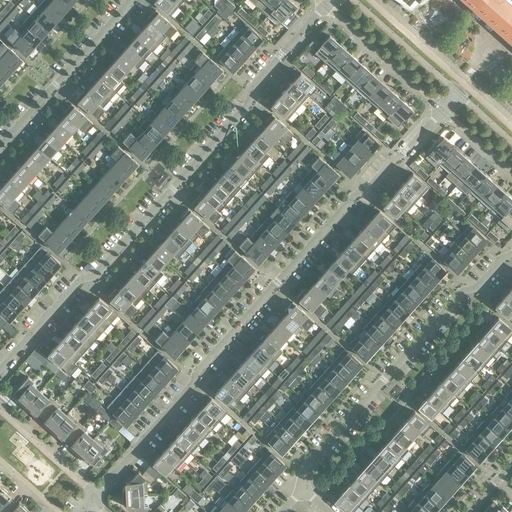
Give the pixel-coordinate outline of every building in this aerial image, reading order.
[(9,10),(14,4),(10,0),(5,6),(9,10)] [(61,13),(46,0),(42,0),(37,6),(54,21),(61,13)] [(69,5),(62,0),(46,0),(61,13),(69,5)] [(178,7),(170,0),(154,0),(154,1),(170,15),(171,15),(178,7)] [(218,0),(214,5),(218,9),(223,3),(219,0),(218,0)] [(235,7),(227,0),(225,0),(223,3),(227,6),(227,7),(231,11),(235,7)] [(262,0),(257,7),(267,16),(281,0),(262,0)] [(292,10),(296,5),(290,0),(281,0),(267,16),(278,25),(281,21),(289,28),(299,16),(292,10)] [(511,0),(470,0),(468,3),(470,4),(468,7),(472,10),(474,9),(496,28),(497,27),(511,40),(511,0)] [(223,3),(218,9),(222,12),(227,7),(227,6),(223,3)] [(0,11),(4,15),(9,10),(5,6),(0,11)] [(54,21),(37,6),(30,14),(47,29),(54,21)] [(249,15),(240,8),(237,12),(245,19),(249,15)] [(177,29),(155,9),(147,18),(150,21),(150,20),(162,31),(166,36),(169,37),(177,29)] [(207,18),(212,13),(208,9),(203,15),(207,18)] [(10,20),(14,15),(11,12),(6,17),(10,20)] [(30,14),(23,22),(40,37),(47,29),(30,14)] [(202,24),(207,18),(203,15),(198,20),(202,24)] [(218,18),(214,15),(209,20),(213,24),(218,18)] [(257,23),(249,15),(245,19),(254,27),(257,23)] [(0,30),(10,20),(6,17),(0,23),(0,30)] [(150,20),(150,21),(143,28),(160,43),(166,36),(162,31),(150,20)] [(208,29),(213,24),(209,20),(204,26),(208,29)] [(6,35),(14,27),(9,22),(1,30),(6,35)] [(40,37),(23,22),(16,30),(14,28),(14,29),(35,48),(36,47),(33,45),(40,37)] [(261,37),(245,23),(238,31),(254,46),(261,37)] [(256,29),(264,36),(268,32),(259,24),(256,29)] [(189,31),(193,34),(198,28),(194,25),(189,31)] [(160,43),(143,28),(136,36),(152,50),(152,51),(160,43)] [(35,48),(14,29),(6,37),(28,56),(35,48)] [(195,36),(199,40),(204,34),(200,30),(195,36)] [(254,46),(238,31),(231,39),(247,54),(254,46)] [(314,52),(325,61),(340,44),(329,35),(314,52)] [(152,50),(136,36),(129,44),(145,59),(146,59),(145,58),(152,50)] [(188,39),(185,36),(175,47),(178,50),(188,39)] [(247,54),(231,39),(223,48),(240,62),(247,54)] [(184,55),(194,44),(190,41),(181,52),(184,55)] [(23,61),(2,42),(0,43),(0,54),(16,69),(23,61)] [(145,59),(129,44),(121,52),(138,67),(145,59)] [(340,44),(325,61),(335,70),(350,54),(340,44)] [(173,55),(178,50),(175,47),(170,52),(173,55)] [(240,62),(223,48),(216,56),(232,70),(240,62)] [(223,70),(202,51),(194,60),(196,62),(201,66),(213,76),(213,77),(215,79),(223,70)] [(138,67),(121,52),(114,61),(126,71),(133,64),(138,68),(138,67)] [(179,60),(184,55),(181,52),(176,57),(179,60)] [(0,55),(1,56),(0,57),(0,69),(6,75),(13,67),(16,70),(16,69),(0,54),(0,55)] [(350,54),(335,70),(345,79),(360,63),(350,54)] [(126,71),(114,61),(107,69),(119,79),(126,71)] [(201,66),(196,62),(190,70),(194,74),(206,85),(213,77),(213,76),(201,66)] [(360,63),(345,79),(356,89),(371,72),(360,63)] [(314,73),(305,65),(302,69),(310,77),(314,73)] [(119,79),(107,69),(100,77),(116,92),(124,84),(119,79)] [(152,80),(157,74),(153,71),(148,76),(152,80)] [(316,86),(300,72),(293,80),(309,95),(316,86)] [(371,72),(356,89),(366,98),(381,81),(371,72)] [(194,74),(187,82),(199,93),(206,85),(194,74)] [(324,82),(316,75),(312,79),(321,86),(324,82)] [(163,79),(159,76),(154,82),(157,85),(163,79)] [(116,92),(100,77),(92,85),(109,100),(116,92)] [(309,95),(293,80),(286,89),(302,103),(309,95)] [(381,81),(366,98),(376,107),(391,90),(381,81)] [(176,85),(175,86),(192,101),(199,93),(187,82),(180,89),(176,85)] [(333,90),(324,82),(321,86),(329,94),(333,90)] [(92,85),(86,92),(85,93),(102,108),(102,107),(109,100),(92,85)] [(192,101),(175,86),(168,94),(184,109),(192,101)] [(302,103),(286,89),(278,97),(294,111),(302,103)] [(85,93),(86,92),(83,90),(75,99),(97,118),(104,109),(102,107),(102,108),(85,93)] [(391,90),(376,107),(386,116),(401,100),(391,90)] [(184,109),(168,94),(167,94),(172,98),(165,106),(177,117),(184,109)] [(343,103),(334,96),(331,100),(335,104),(339,107),(343,103)] [(294,111),(278,97),(271,105),(287,119),(294,111)] [(401,100),(386,116),(397,126),(412,109),(401,100)] [(92,123),(71,103),(63,112),(85,131),(92,123)] [(351,111),(343,103),(339,107),(343,111),(348,115),(351,111)] [(335,104),(330,109),(334,113),(339,107),(335,104)] [(165,106),(158,114),(170,125),(177,117),(165,106)] [(339,107),(334,113),(338,117),(343,111),(339,107)] [(123,112),(119,109),(114,114),(118,117),(123,112)] [(66,115),(59,122),(71,133),(78,125),(84,131),(85,131),(63,112),(66,115)] [(365,119),(357,112),(353,116),(362,123),(365,119)] [(323,123),(329,117),(324,113),(319,119),(323,123)] [(108,128),(118,117),(114,114),(105,125),(108,128)] [(124,123),(129,117),(125,114),(120,119),(124,123)] [(158,114),(151,122),(163,133),(170,125),(158,114)] [(293,133),(272,114),(264,123),(266,125),(267,125),(279,135),(278,136),(285,142),(293,133)] [(139,126),(143,130),(155,141),(163,133),(151,122),(146,118),(139,126)] [(114,133),(124,123),(120,119),(110,130),(114,133)] [(318,128),(323,123),(319,119),(314,125),(318,128)] [(335,122),(331,119),(326,124),(330,128),(335,122)] [(374,127),(365,119),(362,123),(370,131),(374,127)] [(71,133),(59,122),(52,130),(64,141),(71,133)] [(325,134),(330,128),(326,124),(321,130),(325,134)] [(267,125),(266,125),(259,133),(271,143),(278,136),(279,135),(267,125)] [(371,150),(378,142),(362,128),(355,136),(358,139),(371,150)] [(384,136),(376,128),(372,132),(381,140),(384,136)] [(309,139),(314,133),(310,129),(305,135),(309,139)] [(64,141),(52,130),(45,138),(57,149),(64,141)] [(96,141),(104,133),(101,130),(93,138),(96,141)] [(143,130),(137,138),(136,138),(148,149),(149,148),(155,141),(143,130)] [(136,138),(137,138),(130,132),(122,141),(143,160),(151,151),(149,148),(148,149),(136,138)] [(271,143),(259,133),(252,141),(269,156),(269,155),(265,151),(271,143)] [(102,146),(110,138),(106,135),(99,143),(102,146)] [(321,138),(317,135),(311,140),(315,144),(321,138)] [(425,157),(435,166),(454,146),(443,137),(425,157)] [(57,149),(45,138),(37,146),(49,157),(57,149)] [(89,149),(96,141),(93,138),(86,146),(89,149)] [(348,144),(347,144),(363,158),(371,150),(358,139),(351,147),(348,144)] [(295,154),(304,143),(301,140),(291,151),(295,154)] [(269,156),(252,141),(245,149),(262,164),(269,156)] [(95,154),(102,146),(99,143),(91,151),(95,154)] [(363,158),(347,144),(340,152),(356,166),(363,158)] [(139,164),(118,145),(110,154),(132,173),(139,164)] [(300,159),(310,148),(307,145),(297,156),(300,159)] [(49,157),(37,146),(30,155),(42,165),(49,157)] [(454,146),(435,166),(436,167),(439,163),(449,172),(445,175),(446,176),(464,155),(454,146)] [(262,164),(245,149),(238,157),(254,172),(262,164)] [(290,160),(295,154),(291,151),(286,157),(290,160)] [(356,166),(340,152),(333,160),(349,175),(356,166)] [(132,173),(110,154),(117,160),(110,168),(122,178),(129,171),(131,173),(132,173)] [(42,165),(30,155),(23,163),(35,173),(42,165)] [(464,155),(446,176),(456,185),(474,165),(464,155)] [(295,165),(300,159),(297,156),(292,162),(295,165)] [(340,175),(319,156),(311,165),(317,171),(318,170),(330,181),(330,182),(332,184),(340,175)] [(254,172),(238,157),(231,165),(247,180),(254,172)] [(35,173),(23,163),(16,171),(28,181),(35,173)] [(247,180),(231,165),(223,173),(240,188),(247,180)] [(277,173),(282,168),(279,165),(274,171),(277,173)] [(474,165),(456,185),(466,194),(484,174),(474,165)] [(428,175),(419,167),(415,171),(424,179),(428,175)] [(122,178),(110,168),(103,176),(115,187),(122,178)] [(318,170),(317,171),(311,179),(323,189),(330,182),(330,181),(318,170)] [(28,181),(16,171),(8,179),(20,190),(28,181)] [(240,188),(223,173),(216,181),(233,196),(240,188)] [(429,187),(412,173),(405,181),(421,195),(429,187)] [(299,182),(303,187),(315,197),(323,189),(311,179),(306,174),(299,182)] [(484,174),(466,194),(467,194),(470,191),(480,200),(495,183),(484,174)] [(268,184),(273,178),(270,175),(265,181),(268,184)] [(115,187),(103,176),(95,184),(107,195),(115,187)] [(438,184),(429,177),(426,181),(434,188),(438,184)] [(20,190),(8,179),(2,186),(0,184),(0,185),(20,204),(20,203),(14,197),(20,190)] [(233,196),(216,181),(209,189),(226,204),(233,196)] [(421,195),(405,181),(398,189),(414,203),(421,195)] [(495,183),(480,200),(490,209),(505,192),(495,183)] [(107,195),(95,184),(88,192),(100,203),(107,195)] [(447,192),(438,184),(434,188),(443,196),(447,192)] [(20,204),(0,185),(0,200),(12,212),(20,204)] [(269,195),(274,189),(270,186),(265,192),(269,195)] [(303,187),(296,195),(308,205),(315,197),(303,187)] [(226,204),(209,189),(202,197),(218,212),(219,211),(226,204)] [(414,203),(398,189),(390,197),(407,212),(414,203)] [(284,199),(301,214),(308,205),(296,195),(292,190),(284,199)] [(100,203),(88,192),(81,200),(93,211),(100,203)] [(511,198),(505,192),(490,209),(500,218),(497,221),(497,222),(511,205),(511,198)] [(199,194),(192,203),(213,222),(221,213),(219,211),(218,212),(202,197),(199,194)] [(259,205),(264,199),(261,196),(256,202),(259,205)] [(248,206),(254,200),(250,197),(245,203),(248,206)] [(407,212),(390,197),(383,205),(395,217),(403,209),(406,212),(407,212)] [(457,205),(448,197),(444,201),(449,205),(453,209),(457,205)] [(301,214),(284,199),(277,207),(294,222),(301,214)] [(93,211),(81,200),(74,208),(86,219),(93,211)] [(448,215),(453,209),(449,205),(444,201),(449,205),(444,211),(448,215)] [(254,211),(259,205),(256,202),(251,208),(254,211)] [(31,214),(39,206),(35,203),(28,211),(31,214)] [(465,213),(457,205),(453,209),(457,212),(462,217),(465,213)] [(511,205),(497,222),(508,231),(511,226),(511,205)] [(239,216),(245,210),(241,207),(236,213),(239,216)] [(294,222),(277,207),(270,215),(287,230),(294,222)] [(37,219),(44,211),(41,208),(34,216),(37,219)] [(86,219),(74,208),(66,216),(78,227),(86,219)] [(209,227),(188,208),(180,216),(182,219),(183,218),(195,229),(199,233),(199,234),(201,236),(209,227)] [(452,219),(457,213),(462,217),(457,212),(453,209),(448,215),(452,219)] [(396,225),(379,210),(372,218),(389,233),(396,225)] [(24,222),(31,214),(28,211),(21,219),(24,222)] [(245,221),(250,215),(247,212),(241,218),(245,221)] [(234,222),(239,216),(236,213),(231,219),(234,222)] [(479,221),(471,213),(467,217),(476,225),(479,221)] [(287,230),(270,215),(263,223),(279,238),(287,230)] [(437,224),(442,219),(438,215),(433,221),(437,224)] [(29,227),(37,219),(34,216),(26,224),(29,227)] [(78,227),(66,216),(59,224),(71,235),(78,227)] [(183,218),(182,219),(175,227),(192,241),(199,234),(199,233),(195,229),(183,218)] [(240,227),(245,221),(241,218),(236,224),(240,227)] [(389,233),(372,218),(365,227),(381,241),(389,233)] [(224,233),(234,222),(231,219),(221,230),(224,233)] [(432,230),(437,224),(433,221),(428,226),(432,230)] [(443,230),(449,224),(445,221),(439,226),(443,230)] [(488,229),(479,221),(476,225),(484,233),(488,229)] [(279,238),(263,223),(256,231),(272,246),(279,238)] [(71,235),(59,224),(52,232),(46,226),(45,226),(67,245),(64,243),(71,235)] [(230,237),(240,227),(236,224),(226,234),(230,237)] [(486,238),(470,224),(462,232),(478,247),(486,238)] [(13,235),(18,229),(14,225),(9,232),(13,235)] [(38,235),(59,254),(67,245),(45,226),(38,235)] [(439,236),(443,230),(439,226),(434,232),(439,236)] [(192,241),(175,227),(168,235),(185,250),(192,241)] [(381,241),(365,227),(357,235),(374,249),(381,241)] [(498,238),(489,230),(486,234),(495,242),(498,238)] [(25,235),(20,231),(15,237),(19,241),(25,235)] [(272,246),(256,231),(249,238),(248,239),(265,254),(266,253),(272,246)] [(428,235),(424,231),(419,237),(423,240),(428,235)] [(7,241),(13,235),(9,232),(3,238),(7,241)] [(455,240),(471,255),(478,247),(462,232),(465,236),(459,243),(455,240)] [(243,233),(236,240),(238,243),(246,236),(243,233)] [(211,248),(220,237),(217,234),(207,245),(211,248)] [(185,250),(168,235),(161,243),(173,253),(178,258),(185,250)] [(374,249),(357,235),(350,243),(367,257),(374,249)] [(248,239),(249,238),(247,236),(239,245),(260,265),(268,256),(266,253),(265,254),(248,239)] [(13,247),(19,241),(15,237),(9,243),(13,247)] [(402,245),(407,240),(404,237),(399,242),(402,245)] [(434,240),(430,237),(425,242),(429,246),(434,240)] [(216,253),(224,245),(226,242),(223,239),(213,250),(216,253)] [(471,255),(455,240),(448,248),(464,263),(471,255)] [(402,245),(399,242),(393,248),(397,251),(402,245)] [(161,243),(154,251),(166,262),(173,253),(161,243)] [(367,257),(350,243),(343,251),(360,265),(367,257)] [(41,245),(33,254),(52,271),(60,262),(41,245)] [(205,254),(211,248),(207,245),(202,251),(205,254)] [(10,251),(6,247),(1,253),(5,257),(10,251)] [(448,248),(440,256),(456,271),(464,263),(448,248)] [(211,259),(216,253),(213,250),(208,256),(211,259)] [(256,269),(234,250),(226,258),(228,260),(229,260),(246,275),(245,275),(248,278),(256,269)] [(166,262),(154,251),(146,259),(163,274),(164,273),(159,269),(166,262)] [(200,259),(205,254),(202,251),(197,256),(200,259)] [(360,265),(343,251),(336,259),(348,270),(352,274),(360,265)] [(33,254),(26,262),(45,279),(52,271),(33,254)] [(444,269),(428,255),(421,263),(437,277),(444,269)] [(383,267),(388,261),(384,258),(379,264),(383,267)] [(163,274),(146,259),(139,267),(156,282),(163,274)] [(348,270),(336,259),(329,267),(340,278),(348,270)] [(246,275),(229,260),(228,260),(222,268),(226,272),(238,283),(245,275),(246,275)] [(26,262),(19,270),(38,287),(45,279),(26,262)] [(437,277),(421,263),(414,271),(430,285),(437,277)] [(202,269),(199,266),(193,272),(197,275),(202,269)] [(156,282),(139,267),(132,275),(149,290),(156,282)] [(340,278),(329,267),(321,275),(338,290),(338,289),(333,285),(340,278)] [(238,283),(226,272),(222,268),(214,276),(231,291),(235,287),(237,289),(240,285),(238,283)] [(19,270),(12,278),(31,295),(38,287),(19,270)] [(407,279),(410,282),(423,293),(430,285),(414,271),(407,279)] [(192,280),(197,275),(193,272),(188,278),(192,280)] [(149,290),(132,275),(125,283),(142,298),(149,290)] [(338,290),(321,275),(314,283),(330,298),(338,290)] [(231,291),(214,276),(207,284),(224,299),(226,301),(230,297),(228,295),(231,291)] [(12,278),(4,286),(24,303),(31,295),(12,278)] [(407,279),(399,287),(415,302),(423,293),(410,282),(407,279)] [(142,298),(125,283),(118,290),(118,291),(134,306),(135,305),(142,298)] [(172,292),(177,286),(173,283),(168,289),(172,292)] [(330,298),(314,283),(307,291),(319,301),(325,294),(330,298)] [(224,299),(207,284),(200,292),(217,307),(224,299)] [(24,303),(4,286),(0,290),(0,296),(16,311),(24,303)] [(415,302),(399,287),(392,295),(408,310),(415,302)] [(118,291),(118,290),(115,288),(107,297),(129,316),(137,307),(135,305),(134,306),(118,291)] [(319,301),(307,291),(305,288),(297,297),(318,316),(326,307),(319,301)] [(511,291),(510,289),(503,297),(511,305),(511,291)] [(162,302),(168,296),(164,293),(159,299),(162,302)] [(217,307),(201,293),(194,301),(197,304),(210,315),(217,307)] [(408,310),(392,295),(385,303),(401,318),(408,310)] [(16,311),(0,296),(0,311),(9,319),(16,311)] [(511,319),(511,305),(503,297),(495,306),(511,320),(511,319)] [(118,315),(98,298),(91,306),(110,323),(118,315)] [(157,308),(162,302),(159,299),(154,305),(157,308)] [(314,321),(292,301),(284,310),(287,313),(299,323),(306,329),(314,321)] [(344,310),(349,305),(346,301),(341,307),(344,310)] [(385,303),(378,311),(394,326),(401,318),(385,303)] [(210,315),(197,304),(190,312),(202,323),(210,315)] [(110,323),(91,306),(84,314),(103,331),(110,323)] [(150,316),(155,310),(152,307),(147,313),(150,316)] [(339,316),(344,310),(341,307),(333,315),(334,315),(336,313),(339,316)] [(394,326),(378,311),(370,319),(387,334),(394,326)] [(161,315),(158,312),(153,318),(156,321),(161,315)] [(202,323),(190,312),(183,320),(195,331),(202,323)] [(140,326),(150,316),(147,313),(137,323),(140,326)] [(299,323),(287,313),(280,320),(292,331),(299,323)] [(329,326),(339,316),(336,313),(334,315),(333,315),(326,323),(329,326)] [(103,331),(84,314),(77,322),(96,339),(103,331)] [(12,336),(17,331),(0,315),(0,328),(2,327),(12,336)] [(511,333),(511,329),(498,317),(491,325),(507,340),(511,333)] [(146,332),(156,321),(153,318),(143,328),(146,332)] [(363,327),(367,331),(379,342),(387,334),(370,319),(363,327)] [(195,331),(183,320),(176,329),(188,339),(195,331)] [(292,331),(280,320),(273,328),(285,339),(292,331)] [(96,339),(77,322),(70,330),(89,347),(96,339)] [(331,329),(335,332),(340,327),(336,324),(331,329)] [(507,340),(491,325),(483,334),(500,348),(507,340)] [(363,327),(356,335),(372,350),(379,342),(367,331),(363,327)] [(285,339),(273,328),(266,336),(282,351),(283,351),(278,347),(285,339)] [(325,331),(322,328),(317,333),(320,336),(325,331)] [(188,339),(176,329),(169,336),(169,337),(181,347),(188,339)] [(89,347),(70,330),(62,338),(82,355),(89,347)] [(129,340),(135,333),(131,330),(125,336),(129,340)] [(162,330),(154,339),(176,358),(184,349),(181,347),(169,337),(169,336),(162,330)] [(323,338),(327,341),(331,337),(328,333),(323,338)] [(500,348),(483,334),(476,342),(489,353),(492,356),(500,348)] [(135,345),(141,339),(136,335),(131,341),(135,345)] [(372,350),(356,335),(349,344),(365,358),(372,350)] [(124,346),(129,340),(125,336),(120,342),(124,346)] [(282,351),(266,336),(258,344),(275,359),(282,351)] [(82,355),(62,338),(55,346),(74,363),(82,355)] [(311,347),(316,342),(312,339),(307,344),(311,347)] [(130,352),(135,345),(131,341),(125,348),(130,352)] [(489,353),(476,342),(469,350),(482,361),(485,364),(492,356),(489,353)] [(275,359),(258,344),(251,353),(263,363),(270,356),(275,360),(275,359)] [(74,363),(55,346),(48,354),(67,371),(74,363)] [(115,356),(120,349),(116,346),(111,352),(115,356)] [(361,363),(345,348),(337,357),(353,371),(361,363)] [(177,367),(157,350),(150,358),(169,375),(177,367)] [(482,361),(469,350),(462,358),(478,372),(475,369),(482,361)] [(109,362),(115,356),(111,352),(105,358),(109,362)] [(121,361),(126,355),(122,352),(117,357),(121,361)] [(263,363),(251,353),(244,361),(261,376),(268,367),(263,363)] [(296,364),(301,358),(298,355),(293,360),(296,364)] [(115,368),(121,361),(117,357),(111,364),(115,368)] [(353,371),(337,357),(330,365),(346,379),(353,371)] [(169,375),(150,358),(143,366),(162,383),(169,375)] [(478,372),(462,358),(455,366),(471,380),(478,372)] [(505,367),(510,362),(506,358),(501,364),(505,367)] [(59,369),(50,360),(45,365),(55,373),(59,369)] [(291,369),(296,364),(293,360),(288,366),(291,369)] [(261,376),(244,361),(237,369),(253,384),(261,376)] [(100,372),(106,365),(102,362),(96,368),(100,372)] [(500,373),(505,367),(501,364),(496,369),(500,373)] [(346,379),(330,365),(323,373),(339,387),(346,379)] [(162,383),(143,366),(135,374),(155,391),(162,383)] [(471,380),(455,366),(447,374),(464,388),(471,380)] [(95,378),(100,372),(96,368),(91,374),(95,378)] [(107,377),(112,371),(108,368),(102,373),(107,377)] [(253,384),(237,369),(230,377),(246,392),(253,384)] [(506,379),(511,373),(507,369),(502,375),(506,379)] [(282,380),(287,374),(283,371),(278,377),(282,380)] [(101,384),(107,377),(102,373),(96,380),(101,384)] [(339,387),(323,373),(316,381),(332,395),(339,387)] [(155,391),(135,374),(128,382),(147,399),(155,391)] [(464,388),(447,374),(440,382),(456,396),(464,388)] [(491,383),(496,378),(492,374),(487,380),(491,383)] [(19,402),(24,407),(39,391),(31,383),(33,381),(28,376),(19,385),(17,384),(15,384),(13,385),(12,387),(11,389),(12,391),(13,393),(17,397),(16,398),(19,401),(19,402)] [(246,392),(230,377),(222,385),(239,400),(246,392)] [(277,385),(282,380),(278,377),(273,382),(277,385)] [(87,389),(93,383),(88,379),(83,386),(87,389)] [(486,389),(491,383),(487,380),(482,386),(486,389)] [(502,384),(498,380),(493,385),(497,389),(502,384)] [(332,395),(316,381),(308,389),(324,403),(332,395)] [(128,382),(121,390),(140,407),(147,399),(128,382)] [(456,396),(440,382),(433,390),(449,404),(456,396)] [(97,387),(93,383),(87,389),(91,393),(97,387)] [(239,400),(222,385),(215,393),(227,404),(234,396),(239,400)] [(492,395),(497,389),(493,385),(488,391),(492,395)] [(267,396),(272,390),(269,387),(264,393),(267,396)] [(301,397),(317,411),(324,403),(308,389),(312,392),(305,400),(301,397)] [(140,407),(121,390),(114,398),(133,415),(140,407)] [(449,404),(433,390),(426,398),(438,409),(442,412),(449,404)] [(476,400),(481,394),(477,390),(472,396),(476,400)] [(48,398),(39,391),(24,407),(30,413),(31,412),(34,415),(36,413),(40,417),(55,400),(50,396),(48,398)] [(85,400),(98,407),(102,399),(89,393),(85,400)] [(262,401),(267,396),(264,393),(259,398),(262,401)] [(471,405),(476,400),(472,396),(467,402),(471,405)] [(487,400),(483,396),(478,401),(482,405),(487,400)] [(317,411),(301,397),(294,405),(310,419),(317,411)] [(133,415),(114,398),(106,407),(126,424),(133,415)] [(227,412),(211,398),(203,406),(219,420),(227,412)] [(438,409),(426,398),(418,406),(431,417),(438,409)] [(60,405),(55,400),(40,417),(44,421),(43,422),(46,426),(45,426),(51,431),(68,412),(66,415),(58,407),(60,405)] [(499,405),(498,405),(511,417),(511,402),(509,400),(502,408),(499,405)] [(477,411),(482,405),(478,401),(473,407),(477,411)] [(253,412),(258,406),(254,403),(249,409),(253,412)] [(310,419),(294,405),(292,407),(288,404),(283,410),(287,413),(303,427),(310,419)] [(511,421),(511,417),(498,405),(491,413),(507,427),(511,421)] [(219,420),(203,406),(196,414),(212,428),(219,420)] [(462,416),(467,410),(463,407),(458,412),(462,416)] [(264,412),(260,408),(255,414),(259,417),(264,412)] [(248,418),(253,412),(249,409),(244,414),(248,418)] [(430,425),(414,411),(407,419),(423,433),(430,425)] [(68,412),(51,431),(57,437),(58,436),(61,439),(63,437),(67,441),(82,424),(68,412)] [(457,421),(462,416),(458,412),(453,417),(457,421)] [(473,416),(469,412),(464,418),(468,421),(473,416)] [(303,427),(287,413),(279,421),(296,435),(303,427)] [(507,427),(491,413),(484,421),(500,435),(507,427)] [(212,428),(196,414),(189,422),(205,436),(212,428)] [(254,423),(259,417),(255,414),(250,420),(254,423)] [(122,425),(113,416),(108,421),(118,430),(122,425)] [(463,427),(468,421),(464,418),(459,423),(463,427)] [(423,433),(407,419),(400,427),(412,438),(419,431),(423,434),(423,433)] [(476,428),(477,429),(493,443),(500,435),(484,421),(483,420),(476,428)] [(296,435),(279,421),(272,429),(288,443),(296,435)] [(205,436),(189,422),(182,430),(198,444),(205,436)] [(452,426),(448,423),(443,428),(447,432),(452,426)] [(82,424),(67,441),(71,445),(70,446),(73,449),(72,450),(78,455),(95,436),(92,439),(84,431),(87,429),(82,424)] [(412,438),(400,427),(392,435),(405,446),(412,438)] [(458,432),(454,428),(449,434),(453,438),(458,432)] [(246,429),(241,435),(245,439),(250,433),(246,429)] [(288,443),(272,429),(265,437),(281,452),(288,443)] [(493,443),(477,429),(469,437),(486,451),(493,443)] [(198,444),(182,430),(175,438),(191,452),(198,444)] [(438,442),(443,437),(439,433),(434,439),(438,442)] [(256,438),(252,435),(247,441),(251,444),(256,438)] [(405,446),(392,435),(385,443),(401,458),(409,450),(405,446)] [(95,436),(78,455),(84,461),(85,460),(88,463),(89,461),(94,465),(96,466),(98,466),(100,466),(102,464),(102,462),(102,460),(100,458),(109,449),(95,436)] [(469,437),(462,445),(478,460),(486,451),(469,437)] [(191,452),(175,438),(167,446),(183,461),(191,452)] [(445,438),(440,444),(444,448),(449,442),(445,438)] [(235,449),(240,443),(236,440),(231,446),(235,449)] [(401,458),(385,443),(378,451),(394,466),(401,458)] [(428,453),(433,447),(429,444),(424,449),(428,453)] [(183,461),(167,446),(160,454),(176,469),(183,461)] [(230,455),(235,449),(231,446),(226,451),(230,455)] [(247,449),(243,446),(238,451),(242,455),(247,449)] [(268,449),(261,457),(277,472),(284,463),(268,449)] [(423,458),(428,453),(424,449),(419,455),(423,458)] [(440,453),(436,449),(431,455),(435,458),(440,453)] [(450,458),(454,461),(467,473),(474,464),(458,450),(450,458)] [(237,460),(242,455),(238,451),(233,457),(237,460)] [(394,466),(378,451),(371,459),(387,474),(394,466)] [(176,469),(160,454),(153,463),(165,474),(172,466),(176,469)] [(430,464),(435,458),(431,455),(426,461),(430,464)] [(221,465),(226,459),(222,456),(217,462),(221,465)] [(277,472),(261,457),(253,465),(269,480),(277,472)] [(443,466),(447,469),(459,481),(467,473),(454,461),(450,458),(443,466)] [(387,474),(371,459),(364,467),(376,479),(380,482),(387,474)] [(414,469),(419,463),(415,460),(410,465),(414,469)] [(216,471),(221,465),(217,462),(212,467),(216,471)] [(232,465),(228,462),(223,467),(227,471),(232,465)] [(122,495),(147,494),(147,481),(147,480),(151,483),(160,473),(150,465),(142,474),(138,471),(131,479),(131,482),(126,482),(126,485),(124,486),(124,487),(123,488),(122,490),(122,492),(122,493),(122,495)] [(269,480),(253,465),(246,473),(262,488),(269,480)] [(409,474),(414,469),(410,465),(405,471),(409,474)] [(425,469),(421,465),(416,471),(420,475),(425,469)] [(436,474),(440,477),(452,489),(459,481),(447,469),(443,466),(436,474)] [(222,477),(227,471),(223,467),(218,473),(222,477)] [(376,479),(364,467),(356,475),(372,490),(373,490),(369,486),(376,479)] [(415,480),(420,475),(416,471),(411,477),(415,480)] [(206,481),(212,476),(208,472),(203,478),(206,481)] [(262,488),(246,473),(239,481),(242,484),(255,496),(262,488)] [(372,490),(356,475),(349,483),(365,498),(372,490)] [(400,485),(405,479),(401,476),(396,481),(400,485)] [(429,482),(445,497),(452,489),(440,477),(433,485),(429,482)] [(201,487),(206,481),(203,478),(198,483),(201,487)] [(218,481),(214,478),(209,483),(213,487),(218,481)] [(395,491),(400,485),(396,481),(391,487),(395,491)] [(411,485),(407,482),(402,487),(406,491),(411,485)] [(445,497),(429,482),(422,490),(438,505),(445,497)] [(208,493),(213,487),(209,483),(204,489),(208,493)] [(365,498),(349,483),(342,492),(358,506),(365,498)] [(255,496),(242,484),(236,492),(232,489),(248,504),(255,496)] [(8,492),(2,487),(0,488),(0,511),(2,511),(13,501),(9,497),(11,496),(7,493),(8,492)] [(401,496),(406,491),(402,487),(397,493),(401,496)] [(193,499),(198,493),(194,489),(189,495),(193,499)] [(248,504),(232,489),(225,497),(241,511),(248,504)] [(431,511),(438,505),(422,490),(414,498),(429,511),(431,511)] [(358,506),(342,492),(335,500),(347,511),(354,503),(358,506)] [(385,501),(390,496),(386,492),(381,498),(385,501)] [(197,502),(202,497),(198,493),(193,499),(197,502)] [(147,494),(122,495),(122,499),(124,502),(127,505),(127,507),(132,507),(133,509),(135,511),(152,511),(153,511),(149,507),(147,509),(143,506),(143,494),(147,494)] [(240,511),(241,511),(225,497),(218,505),(217,505),(224,511),(240,511)] [(190,508),(195,502),(190,498),(185,503),(190,508)] [(380,507),(385,501),(381,498),(376,503),(380,507)] [(396,501),(392,498),(387,503),(391,507),(396,501)] [(429,511),(414,498),(407,506),(411,510),(413,511),(429,511)] [(17,505),(13,501),(2,511),(27,511),(29,511),(23,506),(22,506),(19,503),(17,505)] [(506,511),(497,503),(495,505),(492,502),(482,511),(506,511)] [(385,511),(386,511),(391,507),(387,503),(382,509),(385,511)]
